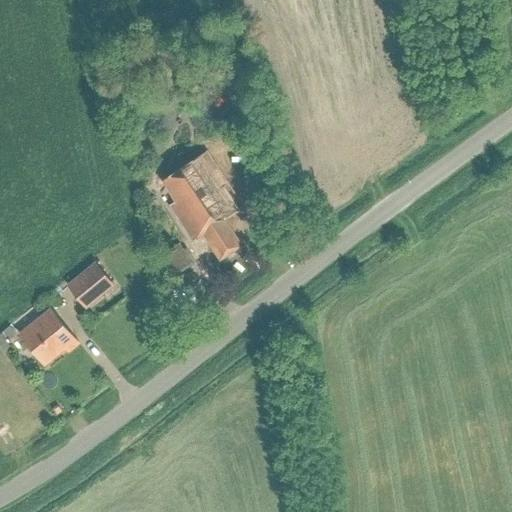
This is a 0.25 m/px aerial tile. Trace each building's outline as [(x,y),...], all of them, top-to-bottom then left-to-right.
[(135,77),(160,71),(158,55),(133,61),(135,77)] [(244,206),(207,151),(155,185),(157,188),(162,184),(174,202),(169,206),(192,241),(202,234),(219,259),(241,244),(224,219),(244,206)] [(193,264),(179,243),(154,258),(167,281),(193,264)] [(68,285),(77,297),(87,289),(93,296),(111,281),(96,262),(68,285)] [(79,343),(51,308),(19,333),(45,364),(65,348),(68,351),(79,343)]
